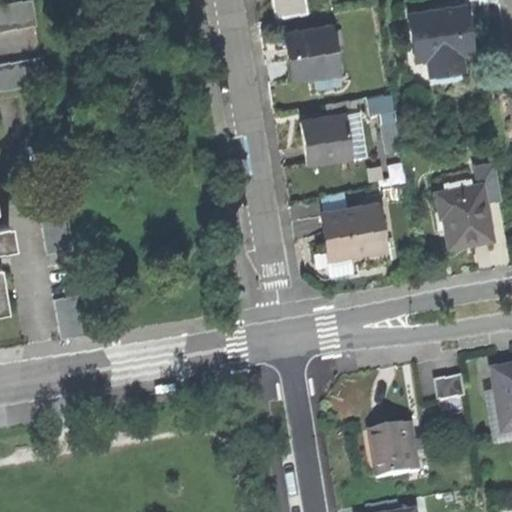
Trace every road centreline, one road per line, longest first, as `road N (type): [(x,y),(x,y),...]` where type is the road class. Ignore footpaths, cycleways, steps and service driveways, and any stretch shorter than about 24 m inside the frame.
road 1 (residential): [(280,344),(224,0)]
road 2 (residential): [(0,391),(280,344)]
road 3 (residential): [(280,344),(511,306)]
road 4 (residential): [(307,511),(280,344)]
